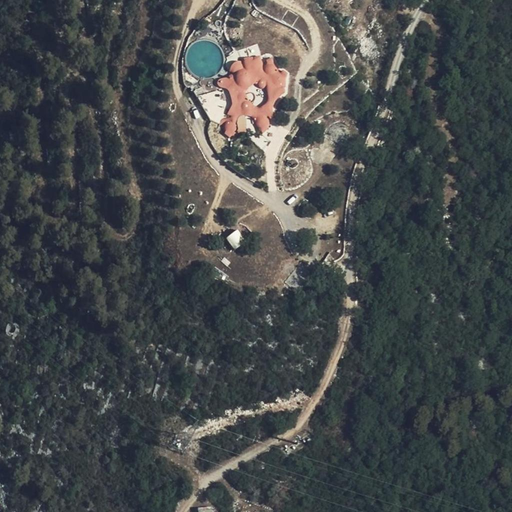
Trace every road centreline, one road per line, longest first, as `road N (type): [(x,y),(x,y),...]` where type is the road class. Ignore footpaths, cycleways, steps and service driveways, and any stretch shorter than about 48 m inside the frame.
road 1 (track): [(348,281),(313,264),(287,218),(217,169),(203,147),(172,78),(197,0)]
road 2 (residential): [(427,0),(354,195),(345,325)]
road 3 (track): [(345,325),(323,390),(286,435),(205,483),(185,511)]
